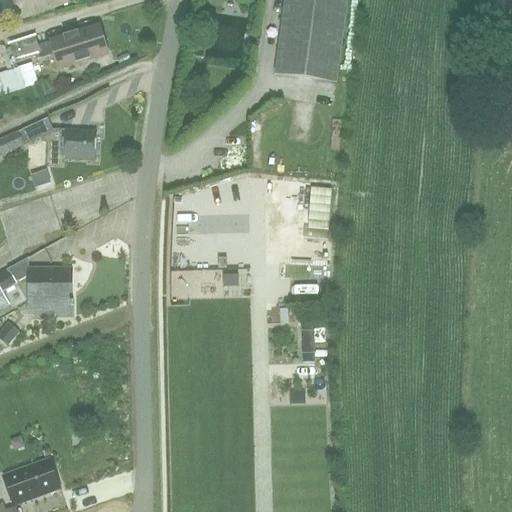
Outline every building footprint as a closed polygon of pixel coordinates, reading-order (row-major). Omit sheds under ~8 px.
[(13,0),(20,19),(68,2),(67,0),(13,0)] [(214,0),(205,52),(240,57),(244,33),(247,34),(252,0),(236,0),(236,4),(214,0)] [(282,0),(272,76),(333,84),(343,0),(282,0)] [(502,39),(506,0),(489,0),(486,37),(502,39)] [(107,54),(99,27),(51,42),(59,69),(96,57),(97,59),(100,58),(100,56),(107,54)] [(40,54),(34,36),(10,44),(11,48),(7,49),(9,56),(13,55),(15,61),(40,54)] [(0,95),(23,88),(38,84),(32,64),(18,68),(18,69),(0,74),(0,95)] [(95,161),(96,132),(64,130),(64,131),(53,131),(47,119),(22,131),(3,140),(8,151),(23,144),(27,142),(28,144),(43,137),(43,142),(48,142),(47,167),(63,168),(64,160),(95,161)] [(104,238),(101,223),(81,227),(84,242),(104,238)] [(215,243),(214,233),(162,235),(162,245),(215,243)] [(15,284),(8,270),(0,274),(0,309),(8,304),(1,292),(15,284)] [(72,301),(72,270),(40,270),(40,271),(28,271),(28,309),(55,309),(55,316),(74,316),(74,301),(72,301)] [(302,365),(314,364),(313,324),(301,324),(302,365)] [(6,327),(0,334),(0,339),(7,345),(16,335),(6,327)] [(60,488),(50,460),(18,472),(18,471),(3,477),(11,500),(26,495),(28,500),(60,488)]
